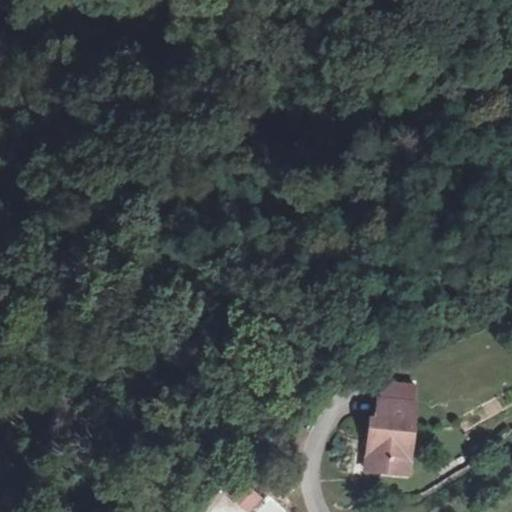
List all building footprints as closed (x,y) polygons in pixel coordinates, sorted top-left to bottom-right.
[(414,387),(384,384),(383,400),(413,404),(414,387)] [(383,400),(380,400),(377,419),(375,433),(371,433),(369,455),(389,456),(388,471),(408,473),(415,404),(413,404),(383,400)] [(389,456),(369,455),(367,469),(388,471),(389,456)] [(288,484),(278,473),(267,483),(277,494),(288,484)] [(260,497),(245,484),(235,495),(250,509),(260,497)]
